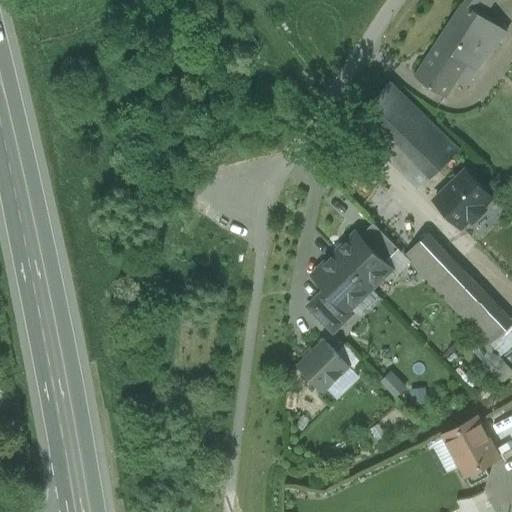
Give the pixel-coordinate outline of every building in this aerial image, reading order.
[(466,0),(464,3),(482,16),(492,0),(466,0)] [(482,16),(464,3),(438,42),(466,62),(476,69),(499,38),(504,41),(508,36),(503,32),(504,31),(482,16)] [(466,62),(438,42),(416,76),(445,95),(466,62)] [(415,105),(392,82),(356,118),(379,140),(415,105)] [(458,147),(415,105),(379,140),(422,183),(458,147)] [(492,197),(465,170),(434,201),(461,227),(470,219),(473,221),(485,208),(483,206),(492,197)] [(398,248),(373,223),(360,236),(385,262),(398,248)] [(360,236),(357,233),(337,253),(370,287),(390,268),(385,262),(360,236)] [(456,263),(428,233),(405,255),(434,284),(456,263)] [(370,287),(337,253),(314,275),(326,288),(347,310),(348,309),(370,287)] [(499,307),(456,263),(434,284),(433,285),(475,328),(499,307)] [(347,310),(326,288),(308,306),(333,332),(352,313),(348,309),(347,310)] [(511,320),(499,307),(475,328),(490,344),(511,323),(511,320)] [(511,323),(490,344),(511,368),(511,323)] [(324,340),(298,365),(323,391),(349,365),(324,340)] [(477,416),(444,434),(462,466),(471,484),(489,475),(484,466),(499,458),(477,416)] [(462,466),(444,434),(430,441),(447,474),(462,466)]
